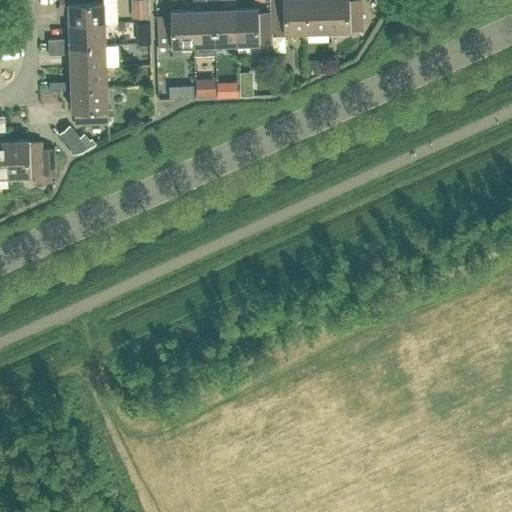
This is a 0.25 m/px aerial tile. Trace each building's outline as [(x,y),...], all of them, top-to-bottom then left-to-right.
[(60,0),(60,13),(68,12),(69,23),(105,22),(103,0),(60,0)] [(148,0),(131,0),(131,17),(149,17),(148,0)] [(192,8),(194,44),(194,54),(216,53),(215,43),(214,8),(214,3),(213,0),(205,0),(206,2),(203,6),(203,8),(192,8)] [(270,0),(270,10),(271,10),(271,32),(272,32),(306,31),(305,0),(270,0)] [(305,0),(306,31),(328,30),(326,0),(305,0)] [(326,0),(328,30),(362,29),(361,0),(326,0)] [(258,15),(258,6),(236,7),(237,43),(249,42),(250,53),(272,52),(272,32),(271,32),(271,10),(270,10),(271,15),(258,15)] [(214,8),(215,43),(237,43),(236,7),(214,8)] [(158,14),(159,45),(194,44),(192,8),(170,9),(170,14),(158,14)] [(105,44),(105,22),(69,23),(70,45),(105,44)] [(48,38),(48,46),(65,45),(65,37),(48,38)] [(70,66),(106,65),(105,44),(70,45),(70,66)] [(48,46),(48,53),(65,53),(65,45),(48,46)] [(71,88),(107,87),(106,65),(70,66),(71,88)] [(197,95),(217,95),(216,79),(216,77),(197,78),(197,95)] [(237,79),(216,79),(217,95),(237,94),(237,79)] [(49,81),(50,89),(66,88),(66,80),(49,81)] [(252,83),(241,83),(241,94),(252,94),(252,83)] [(179,84),(180,97),(192,97),(191,84),(179,84)] [(75,123),(108,121),(107,87),(71,88),(72,110),(74,110),(75,123)] [(76,153),(94,143),(84,132),(80,135),(70,123),(59,133),(76,153)] [(29,143),(29,138),(7,139),(8,175),(34,174),(34,182),(51,182),(51,176),(55,176),(54,149),(42,150),(42,142),(29,143)] [(0,139),(0,175),(8,175),(7,139),(0,139)]
